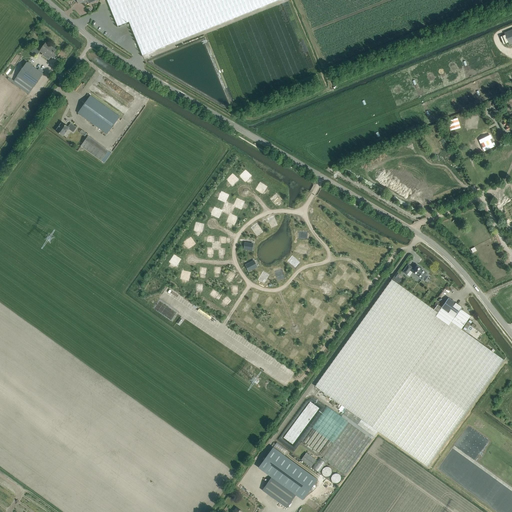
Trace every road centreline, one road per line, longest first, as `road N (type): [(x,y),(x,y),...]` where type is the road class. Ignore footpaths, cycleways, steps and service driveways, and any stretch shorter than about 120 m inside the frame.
road 1 (unclassified): [(511,333),(455,263),(414,229),(93,39)]
road 2 (unclassified): [(0,170),(93,39)]
